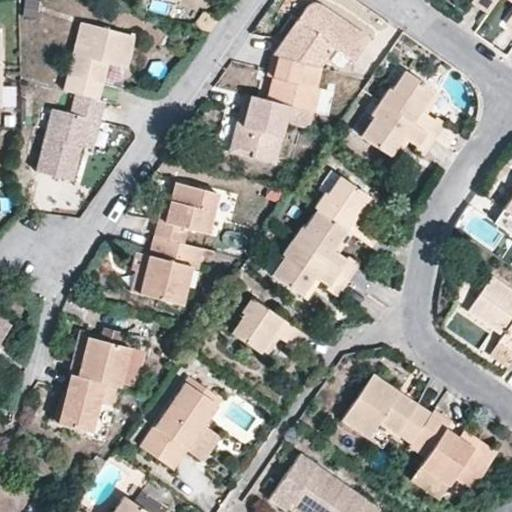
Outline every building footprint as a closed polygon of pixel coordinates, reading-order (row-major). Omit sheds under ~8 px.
[(472,0),(487,10),(494,0),(472,0)] [(295,21),(304,28),(298,36),(288,30),(279,44),(271,56),(315,68),(329,46),(351,62),(367,38),(331,12),(322,6),(317,5),(309,5),(305,8),(302,12),(295,21)] [(295,21),(288,30),(298,36),(304,28),(295,21)] [(136,37),(83,25),(67,94),(78,96),(102,103),(106,87),(111,67),(128,71),(136,37)] [(265,81),(269,82),(264,101),(290,108),(313,114),(317,94),(312,91),(318,69),(315,68),(271,56),(265,81)] [(431,115),(423,110),(418,106),(432,86),(403,65),(389,84),(386,82),(374,96),(432,138),(445,120),(433,113),(431,115)] [(128,71),(111,67),(106,87),(123,90),(128,71)] [(437,89),(432,86),(418,106),(423,110),(437,89)] [(73,118),(54,113),(39,175),(74,184),(83,150),(87,151),(94,123),(104,124),(110,104),(102,103),(78,96),(73,118)] [(238,113),(244,115),(241,130),(234,128),(229,147),(251,154),(249,161),(273,167),(288,113),(290,108),(264,101),(243,96),(238,113)] [(356,132),(385,153),(400,132),(404,136),(412,141),(410,146),(421,154),(432,138),(374,96),(367,109),(370,111),(356,132)] [(244,115),(238,113),(234,128),(241,130),(244,115)] [(104,124),(94,123),(87,151),(95,153),(97,150),(104,124)] [(404,136),(400,132),(385,153),(391,157),(404,136)] [(229,147),(226,155),(249,161),(251,154),(229,147)] [(340,173),(331,166),(316,188),(322,192),(326,193),(340,173)] [(322,192),(313,206),(344,228),(350,233),(370,246),(381,230),(370,221),(368,224),(360,219),(355,215),(369,192),(340,173),(326,193),(322,192)] [(511,183),(489,216),(511,231),(511,183)] [(173,184),(168,203),(163,223),(156,222),(152,238),(186,247),(190,230),(210,235),(211,231),(220,196),(173,184)] [(375,196),(369,192),(355,215),(360,219),(375,196)] [(168,203),(161,202),(156,222),(163,223),(168,203)] [(313,206),(306,202),(293,221),(298,224),(301,226),(313,206)] [(298,224),(288,238),(345,279),(358,263),(346,254),(344,256),(337,253),(331,248),(344,228),(313,206),(301,226),(298,224)] [(350,233),(344,228),(331,248),(337,253),(350,233)] [(129,271),(133,273),(145,276),(144,282),(139,285),(137,296),(176,307),(187,270),(196,271),(202,250),(186,247),(152,238),(147,257),(133,255),(129,271)] [(273,275),(299,293),(313,273),(319,278),(325,282),(323,286),(335,295),(345,279),(288,238),(280,250),(282,253),(269,271),(273,275)] [(280,250),(274,246),(261,265),(264,268),(269,271),(282,253),(280,250)] [(128,294),(137,296),(139,285),(144,282),(145,276),(133,273),(128,294)] [(299,293),(306,298),(319,278),(313,273),(299,293)] [(491,328),(496,324),(503,330),(501,335),(498,340),(511,350),(511,288),(493,274),(467,310),(491,328)] [(233,334),(258,352),(272,333),(277,336),(285,341),(283,345),(295,353),(306,336),(248,296),(239,309),(242,311),(229,330),(233,334)] [(220,324),(229,330),(242,311),(239,309),(232,305),(220,324)] [(13,327),(0,317),(0,345),(1,345),(13,327)] [(501,335),(503,330),(496,324),(491,328),(501,335)] [(277,336),(272,333),(258,352),(264,355),(277,336)] [(92,338),(83,336),(78,357),(86,359),(92,338)] [(73,374),(73,377),(118,389),(123,390),(129,364),(133,350),(92,338),(86,359),(78,357),(73,374)] [(340,415),(367,434),(377,418),(391,428),(411,441),(430,412),(371,370),(340,415)] [(220,396),(189,375),(141,445),(172,467),(185,449),(203,423),(220,396)] [(62,426),(93,434),(100,406),(113,409),(118,389),(73,377),(69,394),(62,426)] [(69,394),(64,393),(56,425),(62,426),(69,394)] [(476,439),(470,446),(457,437),(443,428),(448,420),(432,408),(430,412),(411,441),(407,446),(423,457),(418,465),(447,486),(452,478),(469,489),(495,452),(476,439)] [(391,428),(377,418),(367,434),(380,444),(391,428)] [(218,435),(203,423),(185,449),(200,460),(218,435)] [(462,429),(457,437),(470,446),(476,439),(462,429)] [(356,511),(365,499),(319,467),(300,454),(269,498),(287,510),(289,507),(297,511),(356,511)] [(161,511),(166,505),(141,488),(132,501),(146,511),(161,511)] [(146,511),(132,501),(130,500),(121,494),(108,511),(106,511),(105,511),(104,511),(146,511)] [(356,511),(376,511),(378,509),(365,499),(356,511)]
